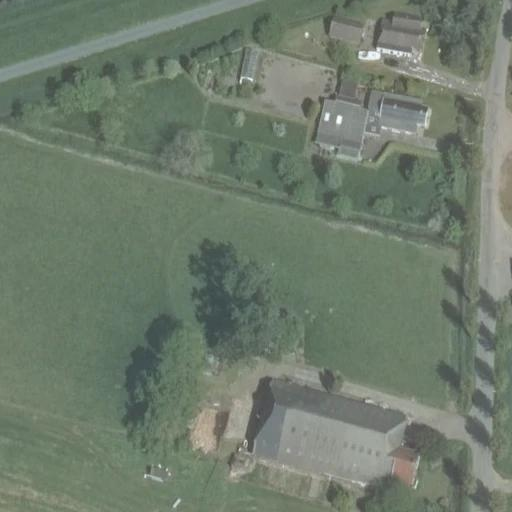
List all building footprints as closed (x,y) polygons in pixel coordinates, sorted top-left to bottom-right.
[(420,22),(393,16),(391,24),(381,22),(375,52),(410,59),(411,53),(421,55),(425,36),(418,35),(420,22)] [(328,40),(358,47),(363,28),(333,20),(328,40)] [(341,83),(337,98),(353,102),(357,87),(341,83)] [(423,131),(428,111),(420,110),(421,105),(372,95),(367,116),(359,114),(361,104),(336,99),(334,107),(323,104),(313,146),(338,152),(336,157),(357,162),(363,137),(378,140),(380,131),(414,138),(415,129),(423,131)] [(276,350),(285,319),(269,315),(264,330),(269,331),(264,346),(276,350)] [(316,361),(163,319),(136,415),(288,458),(316,361)] [(387,495),(388,487),(364,482),(365,476),(336,469),(328,505),(357,511),(382,511),(384,507),(388,508),(391,496),(387,495)]
